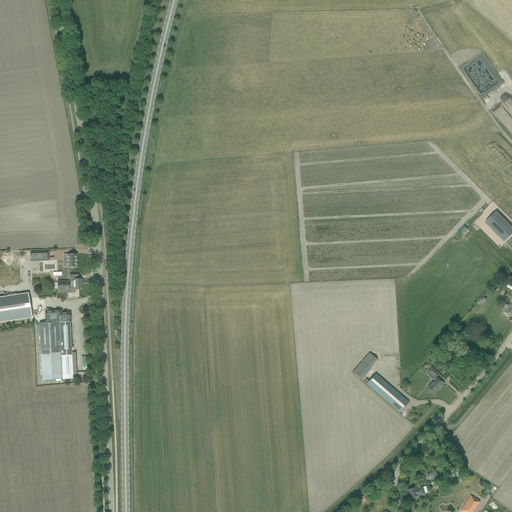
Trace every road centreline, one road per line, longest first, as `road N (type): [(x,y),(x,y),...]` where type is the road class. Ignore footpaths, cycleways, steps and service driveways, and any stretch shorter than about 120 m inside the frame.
road 1 (primary): [(123,511),(132,218),(171,0)]
road 2 (tertiary): [(109,511),(92,195),(59,0)]
road 3 (unclassified): [(404,511),(394,487),(400,465),(511,335)]
